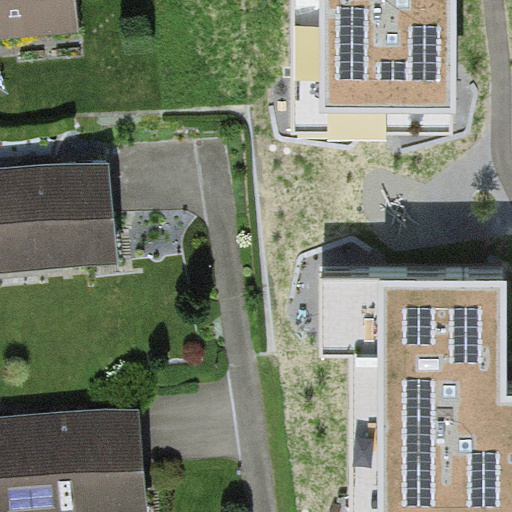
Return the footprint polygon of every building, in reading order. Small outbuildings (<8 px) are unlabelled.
[(0,0),(0,35),(74,30),(71,0),(0,0)] [(292,0),(292,96),(453,96),(452,0),(292,0)] [(0,267),(115,258),(107,163),(0,171),(0,267)] [(505,270),(349,269),(348,511),(511,511),(511,383),(504,384),(505,270)] [(135,409),(0,418),(0,511),(15,511),(142,504),(135,409)]
